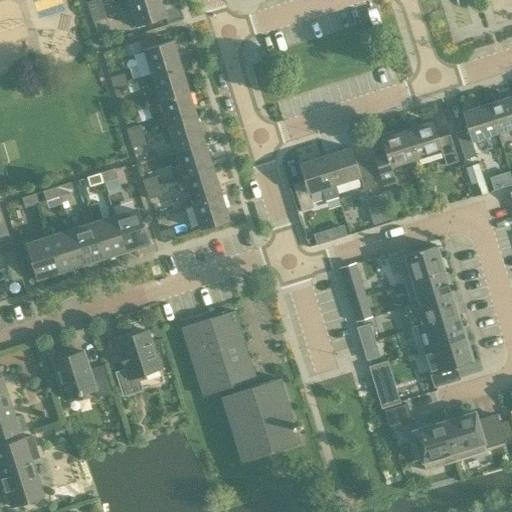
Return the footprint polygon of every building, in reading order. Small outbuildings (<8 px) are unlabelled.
[(89,12),(102,8),(99,0),(94,0),(86,3),(89,12)] [(165,17),(159,0),(128,0),(127,0),(136,27),(165,17)] [(102,8),(89,12),(92,22),(105,18),(102,8)] [(143,50),(151,76),(180,67),(172,41),(143,50)] [(151,76),(159,101),(188,92),(180,67),(151,76)] [(112,87),(125,83),(122,74),(109,78),(112,87)] [(125,83),(112,87),(115,97),(128,93),(125,83)] [(159,101),(167,127),(196,118),(188,92),(159,101)] [(511,96),(488,104),(497,133),(511,128),(511,96)] [(497,133),(488,104),(462,112),(467,129),(456,133),(464,159),(476,156),(471,141),(497,133)] [(167,127),(175,152),(204,143),(196,118),(167,127)] [(432,121),(407,129),(416,159),(441,151),(445,165),(458,161),(450,135),(438,139),(432,121)] [(128,138),(141,134),(138,125),(125,129),(128,138)] [(416,159),(407,129),(369,142),(383,185),(395,181),(391,167),(416,159)] [(141,134),(128,138),(131,148),(144,144),(141,134)] [(175,152),(183,178),(212,169),(204,143),(175,152)] [(325,156),(334,186),(359,178),(363,192),(375,188),(367,162),(356,165),(351,148),(325,156)] [(308,193),(334,186),(325,156),(298,164),(303,181),(293,184),(302,211),(313,208),(308,193)] [(488,192),(483,178),(479,163),(465,168),(470,185),(468,185),(472,197),(474,197),(488,192)] [(100,173),(103,183),(117,179),(114,169),(100,173)] [(183,178),(191,203),(220,194),(212,169),(183,178)] [(511,181),(509,172),(489,178),(493,191),(509,186),(511,185),(511,181)] [(89,188),(103,183),(100,173),(86,178),(89,188)] [(144,189),(157,185),(154,176),(141,180),(144,189)] [(57,187),(60,197),(73,193),(70,183),(57,187)] [(160,195),(157,185),(144,189),(147,199),(160,195)] [(45,201),(60,197),(57,187),(42,192),(45,201)] [(377,194),(366,197),(374,223),(389,218),(381,192),(377,194)] [(78,207),(73,193),(60,197),(64,211),(78,207)] [(26,208),(38,204),(35,194),(21,198),(24,208),(26,208)] [(220,194),(191,203),(199,229),(228,220),(220,194)] [(24,208),(21,198),(4,204),(8,218),(27,212),(26,208),(24,208)] [(114,217),(125,250),(133,248),(134,251),(151,245),(148,234),(144,235),(137,210),(114,217)] [(116,253),(125,250),(114,217),(92,224),(104,260),(117,256),(116,253)] [(0,237),(8,235),(4,222),(0,222),(0,237)] [(90,264),(104,260),(92,224),(71,231),(81,264),(89,261),(90,264)] [(160,241),(173,237),(170,228),(157,232),(160,241)] [(73,267),(81,264),(71,231),(49,238),(60,274),(74,270),(73,267)] [(324,231),(314,234),(318,244),(327,241),(324,231)] [(47,278),(60,274),(49,238),(26,245),(37,278),(46,275),(47,278)] [(400,273),(402,281),(442,268),(436,246),(435,245),(407,253),(405,248),(388,254),(394,274),(400,273)] [(8,268),(18,265),(13,251),(3,254),(8,268)] [(365,297),(355,264),(340,269),(350,301),(365,297)] [(22,279),(18,265),(8,268),(12,282),(22,279)] [(402,281),(410,304),(449,292),(442,268),(402,281)] [(410,304),(404,306),(411,330),(457,315),(449,292),(410,304)] [(356,322),(371,317),(368,306),(353,311),(356,322)] [(243,461),(300,443),(279,378),(251,387),(249,381),(255,379),(233,310),(182,327),(203,396),(230,387),(232,393),(222,396),(243,461)] [(457,315),(411,330),(418,353),(464,339),(457,315)] [(358,328),(363,343),(373,340),(369,325),(358,328)] [(144,374),(159,369),(147,331),(145,331),(143,330),(134,333),(133,335),(116,341),(125,370),(116,373),(123,395),(141,389),(138,380),(145,378),(144,374)] [(467,350),(464,339),(418,353),(418,354),(424,352),(431,373),(430,373),(431,375),(435,386),(459,379),(455,367),(472,362),(471,361),(470,360),(473,359),(470,349),(467,350)] [(373,340),(363,343),(367,359),(378,355),(373,340)] [(97,397),(110,393),(102,366),(89,370),(83,351),(52,361),(65,399),(94,389),(97,397)] [(0,438),(26,430),(22,416),(15,418),(2,377),(0,377),(0,438)] [(393,404),(388,389),(378,393),(382,407),(393,404)] [(406,403),(384,410),(389,427),(412,421),(406,403)] [(474,412),(443,422),(455,461),(486,452),(485,447),(504,441),(503,439),(510,437),(506,422),(498,424),(496,415),(477,421),(474,412)] [(443,422),(413,431),(425,470),(455,461),(443,422)] [(54,429),(56,436),(65,434),(63,426),(54,429)] [(41,497),(43,497),(31,461),(39,458),(32,436),(0,446),(0,473),(2,479),(1,479),(2,480),(5,490),(5,491),(11,507),(24,503),(27,505),(32,505),(35,504),(41,501),(41,497)]
